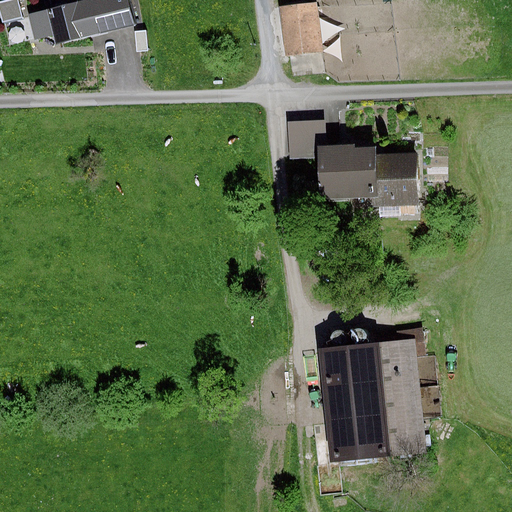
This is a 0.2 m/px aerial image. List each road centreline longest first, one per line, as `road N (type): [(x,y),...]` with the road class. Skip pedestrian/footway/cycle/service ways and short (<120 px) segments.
road 1 (track): [(273,98),(300,322),(304,439)]
road 2 (track): [(273,98),(0,105)]
road 3 (track): [(511,91),(273,98)]
road 4 (track): [(300,322),(441,307)]
